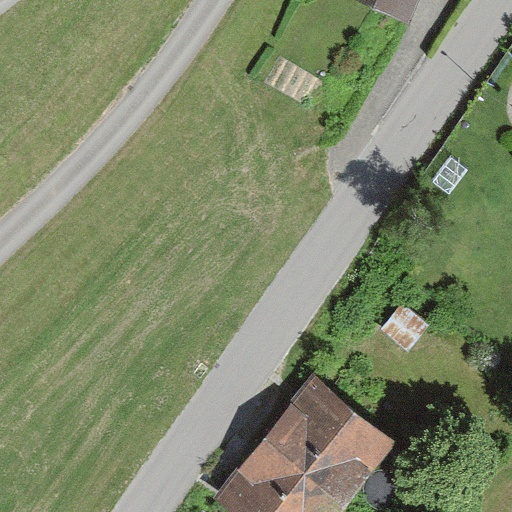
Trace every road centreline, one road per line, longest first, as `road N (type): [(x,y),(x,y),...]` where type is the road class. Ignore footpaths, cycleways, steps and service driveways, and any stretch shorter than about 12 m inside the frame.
road 1 (tertiary): [(505,0),(149,511)]
road 2 (unclassified): [(216,0),(60,194),(0,249)]
